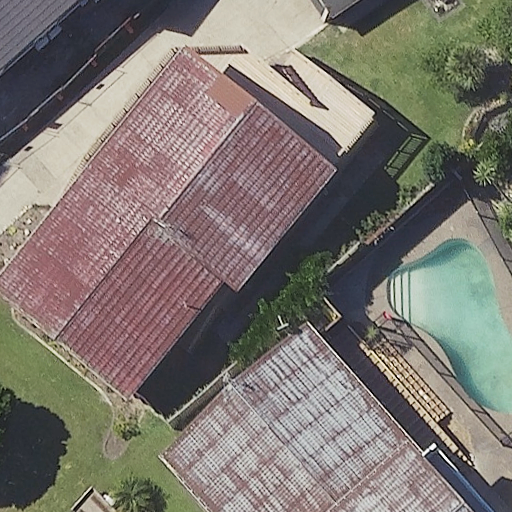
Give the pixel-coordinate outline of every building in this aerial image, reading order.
[(0,0),(0,68),(82,0),(0,0)] [(358,0),(310,0),(327,23),(358,0)] [(345,178),(204,63),(14,295),(142,400),(239,282),(251,293),(345,178)] [(483,511),(313,326),(171,457),(221,511),(483,511)] [(511,441),(488,462),(511,489),(511,441)]
